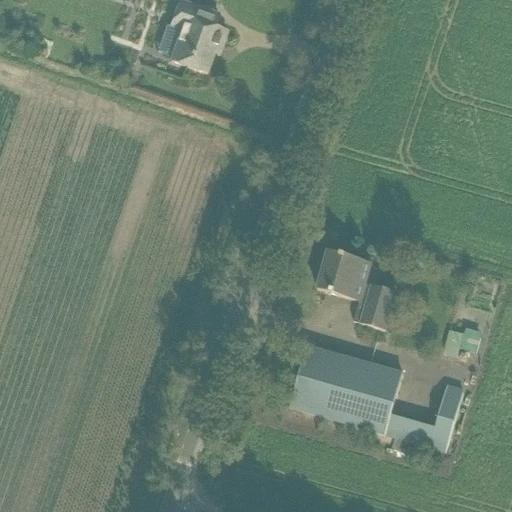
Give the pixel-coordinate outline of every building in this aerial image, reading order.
[(213,29),(218,17),(179,3),(170,28),(182,32),(171,64),(205,76),(215,48),(221,50),(226,34),(213,29)] [(328,254),(317,292),(366,306),(360,327),(385,334),(396,295),(365,286),(371,266),(328,254)] [(476,356),(481,335),(465,331),(463,337),(449,333),(443,357),(457,361),(459,352),(476,356)] [(306,350),(289,411),(385,438),(395,440),(407,444),(446,455),(464,393),(447,388),(437,424),(435,431),(418,426),(391,419),(402,377),(306,350)] [(395,440),(393,447),(405,450),(407,444),(395,440)]
